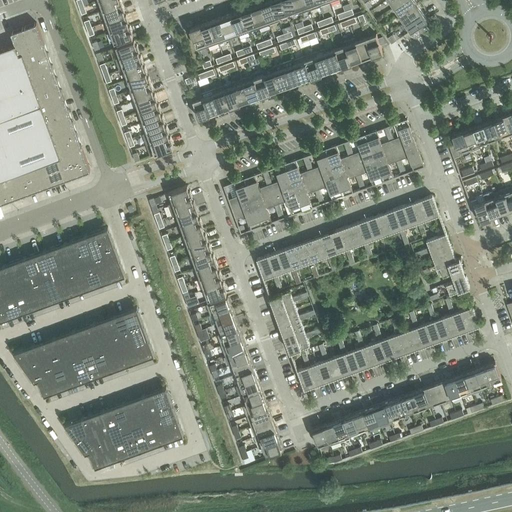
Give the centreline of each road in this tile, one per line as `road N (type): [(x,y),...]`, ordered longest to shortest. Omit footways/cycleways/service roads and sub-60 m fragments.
road 1 (unclassified): [(406,75),(197,150)]
road 2 (unclassified): [(201,162),(411,91)]
road 3 (residential): [(292,415),(499,340)]
road 4 (residential): [(235,255),(441,179)]
road 5 (unclassified): [(112,189),(41,0)]
road 6 (unclassified): [(203,439),(94,478),(48,410)]
road 7 (residential): [(292,415),(235,255)]
road 8 (unclassified): [(0,340),(150,285)]
road 9 (unclassified): [(48,410),(176,362)]
road 10 (residential): [(197,150),(149,22)]
